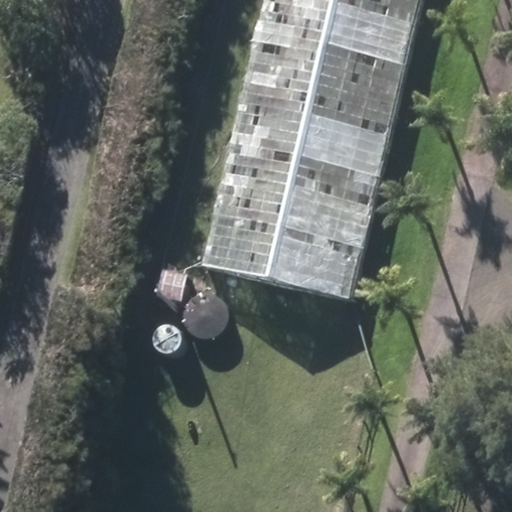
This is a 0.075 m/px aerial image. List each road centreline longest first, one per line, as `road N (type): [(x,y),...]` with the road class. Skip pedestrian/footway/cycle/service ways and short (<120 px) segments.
road 1 (track): [(398,511),(511,5)]
road 2 (track): [(0,427),(97,0)]
